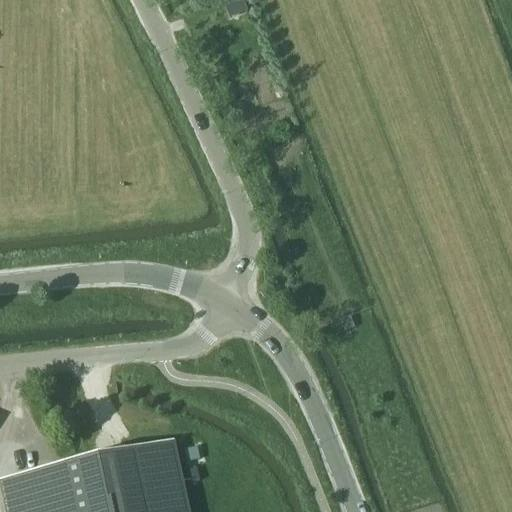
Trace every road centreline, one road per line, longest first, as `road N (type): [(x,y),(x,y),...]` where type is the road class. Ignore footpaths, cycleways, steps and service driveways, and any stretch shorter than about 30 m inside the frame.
road 1 (unclassified): [(227,302),(248,253),(248,224),(142,0)]
road 2 (tertiary): [(355,511),(297,371),(257,323),(227,302)]
road 3 (unclassified): [(0,366),(196,345),(227,302)]
road 4 (tertiary): [(227,302),(141,275),(0,285)]
